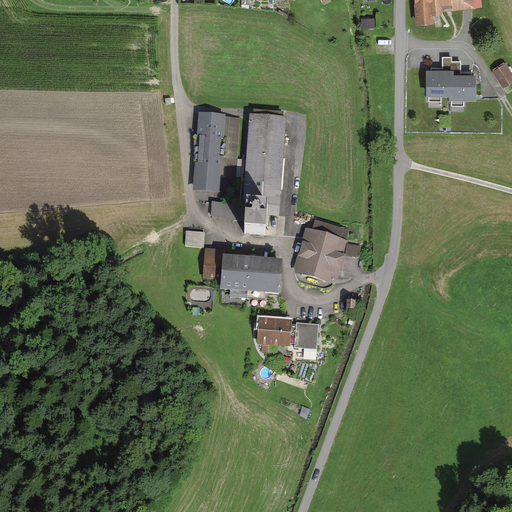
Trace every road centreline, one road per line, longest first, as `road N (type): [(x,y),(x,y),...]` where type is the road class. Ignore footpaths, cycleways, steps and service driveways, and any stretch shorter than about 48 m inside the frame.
road 1 (residential): [(389,275),(306,301),(275,250),(225,241),(206,227),(190,204),(173,60),(175,0)]
road 2 (residential): [(400,0),(398,211),(389,275)]
road 3 (residential): [(389,275),(302,511)]
